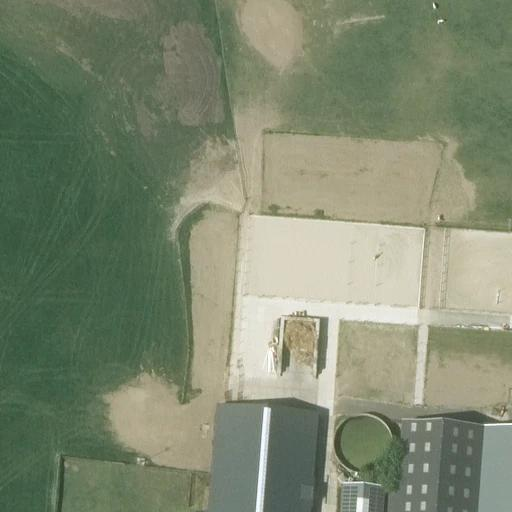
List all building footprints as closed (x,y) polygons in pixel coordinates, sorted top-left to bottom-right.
[(309,511),(318,415),(216,407),(207,511),(309,511)] [(333,457),(334,460),(336,463),(337,465),(339,467),(341,469),(343,471),(346,473),(348,474),(351,476),(354,477),(357,477),(360,478),(363,478),(366,477),(368,477),(371,476),(374,475),(377,474),(379,472),(381,470),(383,468),(385,466),(387,464),(389,461),(390,458),(391,456),(391,453),(392,450),(392,447),(391,444),(391,441),(390,438),(389,436),(388,433),(386,430),(384,428),(382,426),(380,424),(378,422),(375,421),(372,420),(370,419),(367,418),(364,418),(361,418),(358,418),(355,419),(352,419),(349,421),(347,422),(344,423),(342,425),(340,427),(338,429),(336,432),(335,434),(334,437),(333,440),(332,443),(332,446),(332,449),(332,452),(333,454),(333,457)] [(474,511),(479,430),(401,424),(395,495),(386,494),(384,511),(474,511)] [(511,511),(511,432),(479,430),(474,511),(511,511)] [(382,511),(384,493),(342,489),(340,511),(382,511)]
